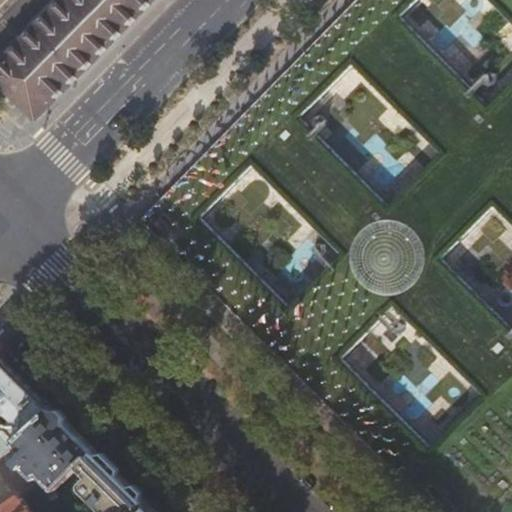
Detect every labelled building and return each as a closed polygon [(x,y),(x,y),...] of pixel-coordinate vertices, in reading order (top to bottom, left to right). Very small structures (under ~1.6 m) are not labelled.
[(61,0),(0,62),(0,81),(37,118),(153,0),(61,0)] [(485,0),(428,0),(410,18),(445,52),(466,29),(462,25),(485,0)] [(511,219),(498,206),(449,257),(491,296),(502,284),(511,293),(511,270),(510,269),(511,267),(511,219)] [(26,434),(53,409),(32,388),(3,359),(0,362),(0,402),(2,404),(0,409),(3,412),(7,413),(10,412),(14,417),(6,425),(19,439),(26,434)] [(70,426),(53,409),(26,434),(19,439),(21,440),(17,444),(24,452),(19,459),(37,477),(42,474),(56,487),(80,464),(95,450),(70,426)] [(21,440),(19,439),(6,425),(0,417),(0,459),(17,444),(21,440)] [(108,511),(129,511),(147,502),(122,477),(95,450),(80,464),(90,475),(86,480),(86,491),(108,511)] [(0,511),(33,511),(22,496),(0,510),(0,511)] [(156,511),(147,502),(129,511),(156,511)]
